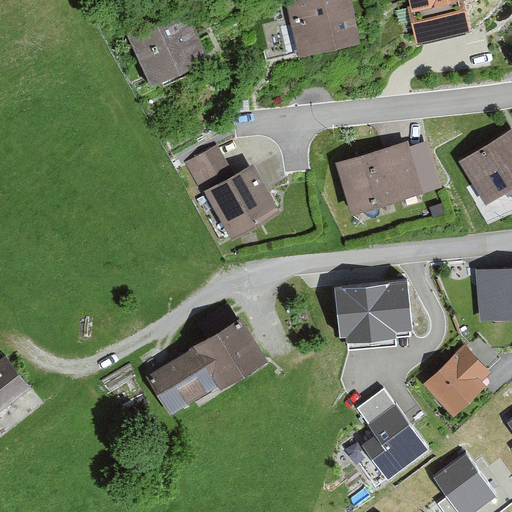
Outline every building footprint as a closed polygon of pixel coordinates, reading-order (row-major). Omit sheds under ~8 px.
[(358,0),(308,0),(288,7),(308,64),(373,41),(358,0)] [(412,0),(425,44),(479,28),(472,5),(488,0),(412,0)] [(184,8),(130,34),(162,97),(215,71),(184,8)] [(511,132),(468,164),(502,213),(511,205),(511,132)] [(416,141),(342,162),(358,220),(432,200),(416,141)] [(223,145),(192,163),(234,238),(286,209),(261,165),(240,176),(223,145)] [(511,265),(480,269),(484,321),(511,318),(511,265)] [(405,283),(339,290),(343,333),(350,333),(350,339),(391,335),(391,330),(410,328),(405,283)] [(162,375),(186,414),(277,357),(251,315),(243,320),(234,306),(204,324),(215,342),(162,375)] [(466,341),(421,384),(450,415),(486,382),(483,378),(492,369),(466,341)] [(0,362),(0,421),(38,389),(10,355),(0,362)] [(427,447),(385,390),(358,409),(378,436),(366,445),(388,475),(427,447)] [(492,491),(465,455),(439,476),(466,511),(492,491)]
